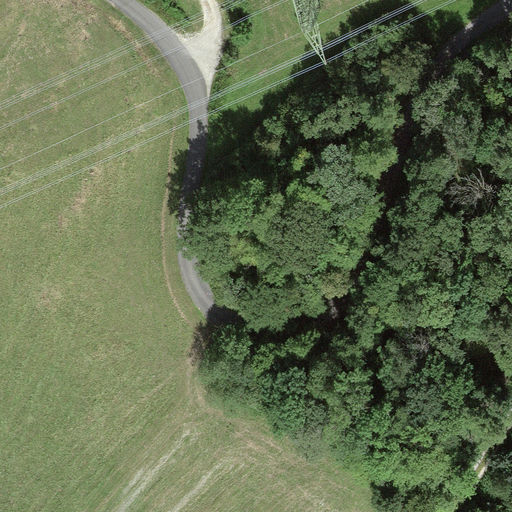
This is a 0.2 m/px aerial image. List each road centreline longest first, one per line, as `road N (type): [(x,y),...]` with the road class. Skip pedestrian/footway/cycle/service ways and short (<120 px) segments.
road 1 (unclassified): [(511,0),(452,54),(429,87),(356,276),(331,302),(294,320),(222,315),(196,290),(186,245),(198,101),(171,47),(108,0)]
road 2 (track): [(446,511),(511,411)]
